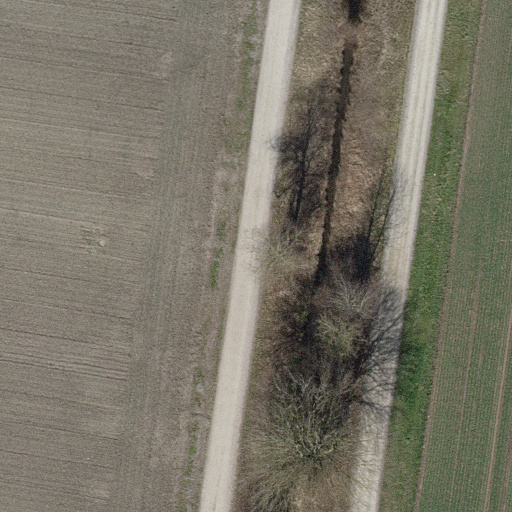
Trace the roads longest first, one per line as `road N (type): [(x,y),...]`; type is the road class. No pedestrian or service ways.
road 1 (track): [(213,511),(284,0)]
road 2 (track): [(367,511),(435,0)]
